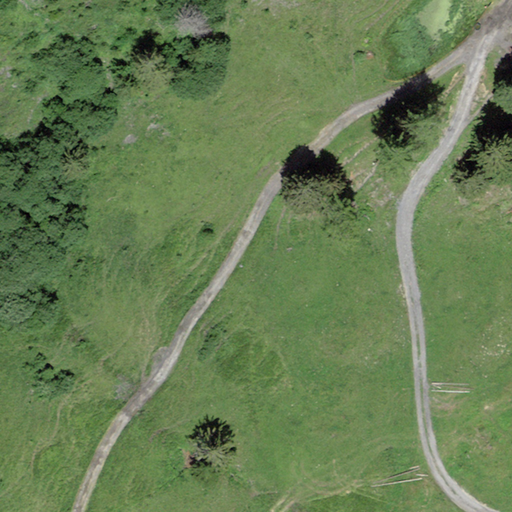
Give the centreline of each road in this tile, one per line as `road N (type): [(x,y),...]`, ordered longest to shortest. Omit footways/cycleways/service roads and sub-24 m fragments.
road 1 (track): [(78,511),(98,456),(174,357),(294,165),(332,128),(488,35)]
road 2 (track): [(482,511),(447,484),(429,445),(403,221),(419,179),(454,132),(488,35),(511,7)]
